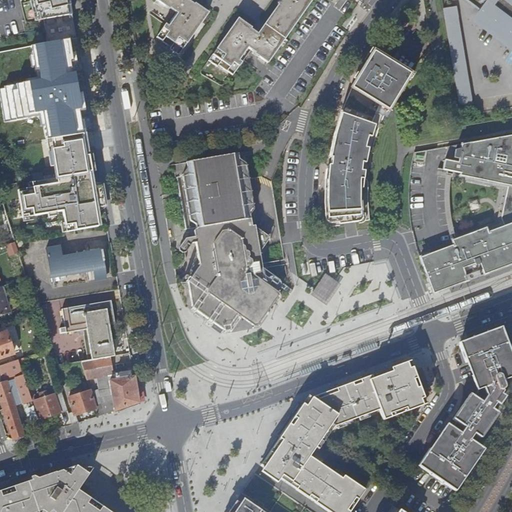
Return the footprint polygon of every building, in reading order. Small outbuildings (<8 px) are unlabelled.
[(77,38),(69,0),(30,0),(35,21),(44,20),(48,43),(52,43),(66,40),(77,38)] [(201,5),(199,8),(191,2),(192,0),(155,0),(155,1),(172,13),(174,10),(179,14),(170,25),(167,23),(165,25),(159,34),(173,44),(171,46),(182,55),(212,14),(209,12),(201,5)] [(278,0),(277,1),(281,4),(258,34),(252,30),(253,28),(242,19),(211,62),(220,69),(222,66),(237,77),(246,64),(241,60),(250,48),(255,52),(254,53),(269,63),(314,0),(278,0)] [(472,20),(511,50),(511,0),(464,0),(479,11),(472,20)] [(460,110),(473,107),(463,44),(459,19),(457,7),(443,9),(460,110)] [(77,38),(66,40),(67,47),(61,47),(63,59),(47,62),(48,68),(81,63),(77,38)] [(53,49),(61,47),(67,47),(66,40),(52,43),(53,49)] [(388,111),(410,74),(373,52),(350,90),(351,91),(340,114),(337,125),(331,151),(327,175),(327,203),(327,212),(328,220),(331,220),(345,219),(349,219),(369,218),(368,198),(368,185),(365,180),(363,179),(364,172),(360,171),(361,163),(364,163),(368,149),(364,148),(367,137),(370,138),(374,126),(372,125),(374,120),(380,107),(388,111)] [(83,133),(52,139),(53,149),(48,150),(50,167),(52,167),(54,174),(44,175),(45,180),(32,182),(33,187),(18,190),(23,222),(34,220),(34,217),(48,214),(48,218),(57,217),(57,212),(62,211),(66,233),(101,226),(98,208),(107,207),(103,185),(93,182),(92,175),(95,171),(93,155),(86,156),(83,133)] [(505,226),(489,232),(487,228),(455,240),(452,241),(454,246),(420,258),(435,292),(511,264),(511,137),(462,147),(461,150),(457,151),(456,148),(447,150),(446,157),(459,160),(460,155),(464,156),(462,164),(444,161),(443,171),(448,172),(461,174),(460,177),(509,186),(502,219),(505,226)] [(181,183),(190,228),(198,234),(199,239),(192,240),(198,274),(187,288),(192,311),(193,312),(228,336),(240,321),(254,332),(279,296),(264,287),(260,254),(269,239),(253,228),(251,217),(254,212),(245,170),(241,165),(192,173),(181,183)] [(18,252),(15,242),(7,245),(11,255),(18,252)] [(60,246),(47,248),(52,278),(94,270),(95,278),(105,276),(103,261),(104,260),(102,250),(61,256),(60,246)] [(336,280),(326,274),(316,288),(312,293),(328,304),(341,283),(336,280)] [(1,287),(0,287),(0,315),(10,312),(1,287)] [(110,357),(114,356),(109,326),(115,325),(111,301),(62,309),(66,334),(83,331),(88,361),(110,357)] [(419,469),(453,492),(464,476),(480,451),(475,447),(472,445),(477,439),(479,441),(497,415),(491,411),(494,405),(498,408),(504,399),(500,396),(502,393),(498,384),(511,378),(511,369),(496,329),(458,343),(459,345),(466,363),(477,391),(472,399),(455,425),(450,431),(446,428),(419,469)] [(6,332),(0,334),(0,357),(13,353),(6,332)] [(463,365),(466,363),(459,345),(456,346),(463,365)] [(113,374),(110,357),(88,361),(81,362),(86,380),(97,378),(100,390),(90,391),(95,408),(98,416),(138,403),(134,377),(132,367),(129,368),(129,372),(113,374)] [(31,401),(17,360),(0,366),(0,379),(1,382),(14,377),(23,404),(31,401)] [(81,381),(86,380),(81,362),(75,363),(81,381)] [(323,511),(349,511),(363,493),(341,478),(339,481),(307,459),(329,427),(333,429),(377,413),(381,423),(388,420),(387,417),(402,411),(404,414),(420,408),(418,401),(421,400),(420,397),(409,369),(406,371),(403,364),(388,370),(389,374),(373,380),(372,376),(310,399),(304,409),(300,406),(258,468),(278,481),(280,478),(296,490),(294,493),(323,511)] [(388,370),(372,376),(373,380),(389,374),(388,370)] [(134,377),(138,403),(143,397),(139,376),(134,377)] [(0,401),(13,440),(23,436),(4,382),(0,383),(0,401)] [(76,415),(95,408),(90,391),(78,394),(77,392),(74,393),(75,396),(68,398),(73,412),(68,414),(72,425),(78,423),(76,415)] [(40,420),(67,411),(62,392),(34,401),(40,420)] [(451,422),(455,425),(472,399),(468,396),(451,422)] [(106,511),(79,492),(90,475),(77,466),(0,492),(0,511),(41,511),(43,511),(106,511)] [(451,494),(453,492),(419,469),(417,471),(451,494)] [(464,476),(453,492),(455,493),(466,477),(464,476)] [(247,511),(234,503),(228,511),(247,511)]
